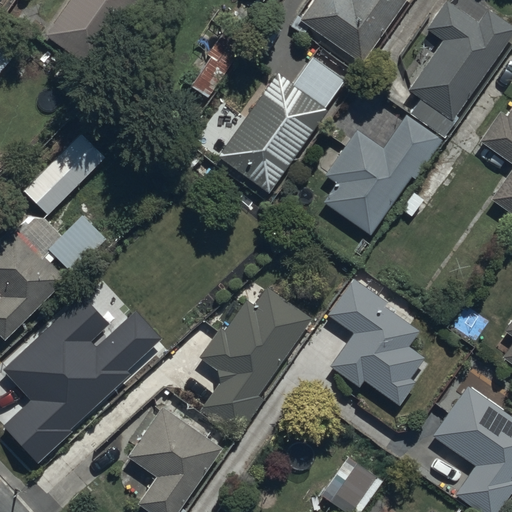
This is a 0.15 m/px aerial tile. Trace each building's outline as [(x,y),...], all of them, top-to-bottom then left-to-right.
[(127,0),(62,0),(41,29),(83,60),(127,0)] [(360,57),(399,0),(306,0),(297,13),(360,57)] [(408,85),(420,93),(409,109),(444,133),(458,112),(454,110),(511,24),(511,21),(485,3),(476,16),(452,0),(440,0),(424,24),(441,35),(408,85)] [(206,94),(242,40),(212,20),(195,45),(203,51),(184,80),(206,94)] [(0,66),(12,53),(0,41),(0,66)] [(268,188),(325,105),(322,103),(341,75),(310,53),(291,81),(274,69),(216,153),(268,188)] [(511,209),(511,103),(508,110),(499,104),(477,135),(511,159),(511,162),(490,194),(511,209)] [(369,230),(409,171),(414,174),(441,134),(405,110),(382,144),(353,125),(322,171),(334,179),(322,198),(369,230)] [(46,210),(103,152),(79,127),(21,186),(36,201),(32,205),(41,213),(45,208),(46,210)] [(416,220),(455,165),(436,151),(397,206),(416,220)] [(0,330),(3,333),(63,271),(49,258),(54,253),(69,268),(105,233),(80,208),(45,243),(48,246),(43,252),(10,219),(0,229),(0,330)] [(138,281),(173,248),(145,218),(110,251),(138,281)] [(358,381),(363,375),(398,400),(415,377),(410,373),(425,353),(408,340),(418,326),(384,301),(387,298),(354,273),(327,310),(352,328),(329,360),(358,381)] [(255,389),(310,312),(267,281),(253,300),(245,295),(223,325),(220,322),(198,352),(218,367),(218,378),(198,406),(236,433),(263,395),(255,389)] [(163,339),(137,310),(115,330),(85,297),(7,368),(37,400),(9,426),(41,460),(73,431),(71,429),(133,373),(130,370),(163,339)] [(511,333),(511,336),(501,353),(511,360),(511,311),(502,326),(511,333)] [(511,412),(466,381),(432,431),(475,461),(455,489),(487,511),(492,511),(511,484),(511,412)] [(156,511),(171,511),(221,440),(161,400),(127,450),(156,470),(136,498),(156,511)] [(350,511),(356,511),(382,475),(348,451),(321,491),(350,511)] [(449,511),(430,499),(421,511),(449,511)]
